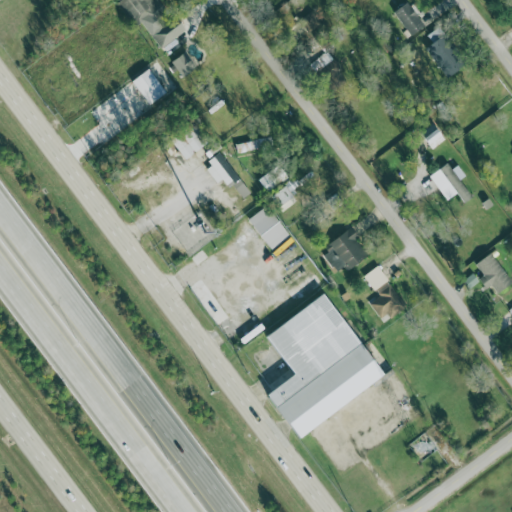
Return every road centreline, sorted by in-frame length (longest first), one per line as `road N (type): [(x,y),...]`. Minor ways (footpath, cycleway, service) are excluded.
road 1 (primary): [(341,511),(0,73)]
road 2 (residential): [(511,367),(235,0)]
road 3 (motorway): [(231,511),(0,215)]
road 4 (motorway): [(0,286),(166,511)]
road 5 (primary): [(0,398),(86,511)]
